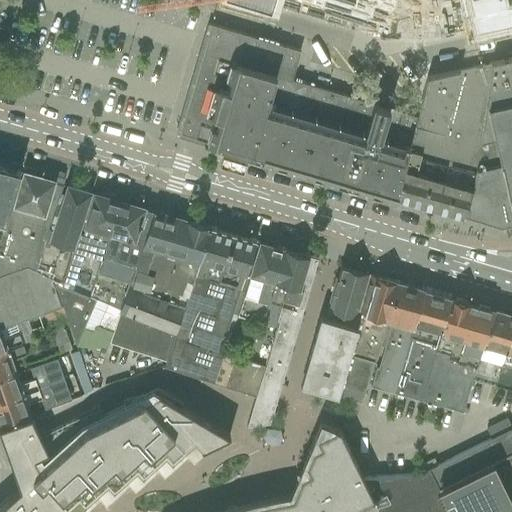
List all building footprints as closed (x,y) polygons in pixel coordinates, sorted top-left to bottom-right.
[(511,0),(289,0),(391,31),(511,3),(511,0)] [(393,196),(395,197),(416,115),(292,79),(300,50),(298,49),(210,23),(209,26),(212,27),(204,53),(202,53),(201,55),(203,55),(196,80),(195,79),(195,81),(196,81),(189,105),(187,105),(187,107),(188,107),(181,132),(180,131),(179,133),(181,133),(203,139),(203,140),(205,141),(205,139),(227,146),(227,147),(228,147),(229,146),(251,153),(250,154),(252,154),(252,153),(275,160),(274,161),(276,162),(276,160),(299,167),(298,168),(300,169),(300,168),(322,174),(322,175),(324,176),(324,175),(346,181),(346,182),(347,183),(348,182),(370,188),(370,189),(371,190),(372,188),(394,195),(393,196)] [(472,184),(464,213),(467,214),(501,224),(511,221),(511,57),(490,62),(472,184)] [(395,197),(463,216),(464,213),(472,184),(490,62),(427,77),(416,115),(395,197)] [(0,241),(4,225),(20,170),(0,164),(0,241)] [(8,226),(4,225),(0,241),(0,275),(29,267),(35,270),(48,228),(63,183),(24,171),(18,191),(8,226)] [(50,278),(61,306),(62,306),(76,345),(97,298),(91,295),(62,282),(73,245),(89,191),(66,184),(53,230),(48,228),(35,270),(33,274),(50,278)] [(91,295),(95,280),(119,199),(94,192),(78,247),(73,245),(62,282),(91,295)] [(120,308),(141,246),(140,246),(133,244),(138,226),(144,207),(119,199),(95,280),(91,295),(97,298),(120,308)] [(210,226),(153,209),(148,228),(142,247),(141,246),(120,308),(108,342),(166,360),(183,311),(198,261),(210,226)] [(166,360),(165,366),(209,381),(214,382),(223,353),(225,353),(225,352),(238,314),(246,288),(242,287),(250,259),(256,240),(223,230),(210,226),(198,261),(183,311),(167,357),(166,360)] [(246,288),(238,314),(260,321),(266,300),(269,301),(284,248),(260,241),(254,260),(250,274),(246,288)] [(266,300),(260,321),(277,326),(279,319),(277,319),(281,305),(281,304),(297,309),(303,287),(299,286),(308,255),(284,248),(269,301),(266,300)] [(256,397),(255,397),(247,425),(248,426),(273,412),(318,258),(308,255),(299,286),(303,287),(297,309),(281,304),(277,319),(279,319),(277,326),(265,364),(266,365),(256,397)] [(300,383),(336,394),(338,388),(372,273),(341,264),(328,308),(326,316),(320,315),(300,383)] [(0,327),(1,327),(61,306),(50,278),(33,274),(35,270),(29,267),(0,275),(0,327)] [(389,320),(400,282),(372,273),(338,388),(363,396),(373,361),(375,362),(388,320),(389,320)] [(377,366),(371,386),(393,392),(424,288),(400,282),(389,320),(392,321),(378,367),(377,366)] [(393,392),(421,400),(451,296),(424,288),(393,392)] [(493,309),(451,296),(421,400),(463,412),(472,378),(493,309)] [(472,378),(475,379),(494,384),(511,324),(511,314),(493,309),(472,378)] [(49,321),(53,331),(66,326),(62,316),(49,321)] [(511,324),(494,384),(511,389),(511,324)] [(66,326),(53,331),(58,345),(71,340),(66,326)] [(0,327),(0,350),(22,343),(19,333),(5,338),(1,327),(0,327)] [(0,350),(0,375),(17,370),(12,358),(26,353),(22,343),(0,350)] [(223,353),(214,382),(239,391),(249,359),(225,352),(225,353),(223,353)] [(0,375),(0,400),(60,380),(53,359),(31,367),(35,378),(21,382),(17,370),(0,375)] [(249,359),(239,391),(255,397),(256,397),(266,365),(265,364),(249,359)] [(0,400),(0,423),(32,413),(28,402),(42,397),(45,408),(68,401),(60,380),(0,400)] [(20,486),(0,503),(0,511),(379,511),(339,427),(320,419),(257,450),(179,403),(182,398),(164,387),(158,390),(142,380),(118,392),(125,406),(12,463),(20,486)] [(377,504),(360,511),(511,511),(511,427),(419,474),(364,477),(377,504)]
